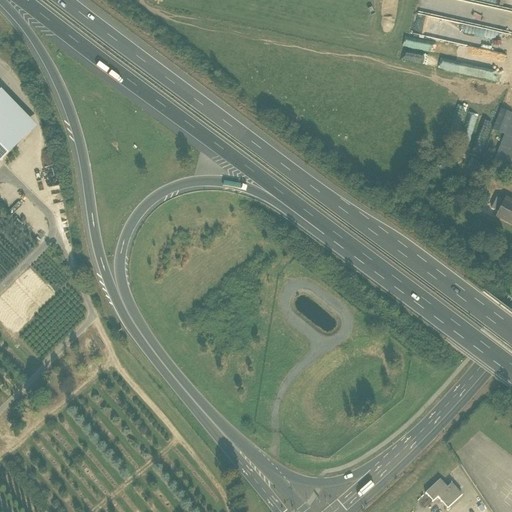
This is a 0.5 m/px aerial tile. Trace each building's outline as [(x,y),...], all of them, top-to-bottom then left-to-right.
[(460,22),(463,0),(421,0),(419,15),(441,18),(440,21),(453,23),(453,21),(460,22)] [(403,38),(402,46),(409,48),(411,40),(403,38)] [(0,91),(0,101),(31,132),(36,127),(1,91),(0,91)] [(0,162),(31,132),(0,101),(0,162)] [(511,115),(494,161),(511,165),(511,115)] [(471,159),(467,168),(478,172),(482,163),(471,159)] [(493,208),(499,211),(504,201),(498,198),(493,208)] [(496,216),(510,224),(511,220),(511,205),(504,201),(499,211),(496,216)] [(437,498),(447,509),(462,496),(451,484),(446,488),(439,480),(425,493),(433,502),(437,498)]
